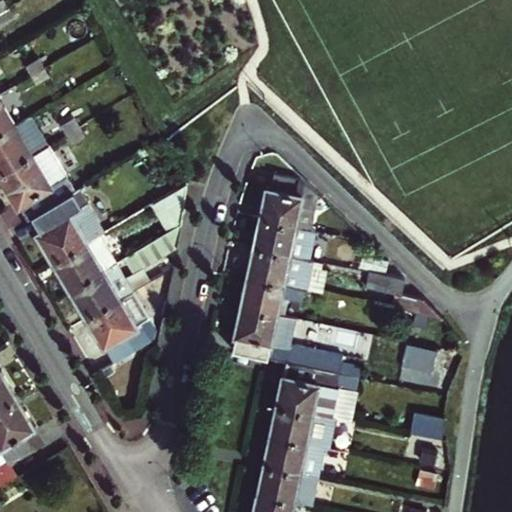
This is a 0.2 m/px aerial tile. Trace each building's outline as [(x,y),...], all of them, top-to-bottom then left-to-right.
[(0,23),(11,17),(6,9),(0,12),(0,23)] [(26,67),(31,76),(43,68),(38,60),(26,67)] [(48,77),(43,68),(31,76),(36,84),(48,77)] [(0,133),(13,126),(0,105),(0,133)] [(77,125),(73,117),(61,124),(66,132),(77,125)] [(0,133),(0,173),(42,147),(25,119),(13,126),(0,133)] [(83,135),(77,125),(66,132),(71,141),(83,135)] [(42,147),(0,173),(0,176),(25,217),(29,214),(68,190),(42,147)] [(276,176),(267,218),(315,227),(321,198),(303,182),(276,176)] [(173,220),(180,180),(148,200),(165,229),(171,225),(173,220)] [(68,190),(29,214),(37,227),(33,230),(51,260),(93,234),(105,226),(78,183),(68,190)] [(267,218),(260,248),(305,257),(314,259),(320,228),(315,227),(267,218)] [(165,229),(131,249),(128,251),(133,258),(136,263),(168,243),(171,225),(165,229)] [(51,260),(68,288),(110,262),(93,234),(51,260)] [(115,259),(119,257),(128,251),(131,249),(125,239),(108,249),(115,259)] [(305,257),(260,248),(254,279),(307,289),(312,290),(318,260),(305,257)] [(123,264),(133,258),(128,251),(119,257),(123,264)] [(361,255),(358,267),(368,270),(382,272),(384,259),(361,255)] [(318,260),(312,290),(337,296),(344,265),(318,260)] [(68,288),(84,316),(127,289),(110,262),(68,288)] [(401,276),(368,270),(364,286),(398,293),(398,291),(401,276)] [(307,289),(254,279),(247,309),(282,316),(285,303),(304,307),(307,289)] [(144,317),(127,289),(84,316),(113,362),(143,343),(132,324),(144,317)] [(398,293),(394,308),(445,318),(423,296),(398,291),(398,293)] [(239,347),(287,358),(337,368),(340,354),(292,344),(277,341),(282,316),(247,309),(239,347)] [(277,341),(292,344),(298,319),(282,316),(277,341)] [(407,343),(401,369),(439,377),(444,351),(407,343)] [(337,368),(287,358),(278,402),(332,414),(339,383),(356,387),(359,373),(342,369),(337,368)] [(0,404),(20,393),(0,361),(0,360),(0,404)] [(356,387),(339,383),(332,414),(335,415),(349,418),(356,387)] [(0,404),(0,428),(11,447),(0,453),(0,473),(16,464),(11,456),(45,435),(20,393),(0,404)] [(332,414),(278,402),(271,431),(308,439),(322,442),(329,444),(335,415),(332,414)] [(401,408),(396,428),(444,439),(449,417),(401,408)] [(0,428),(0,453),(11,447),(0,428)] [(322,442),(308,439),(271,431),(265,460),(317,471),(320,456),(341,461),(344,447),(329,444),(322,442)] [(317,471),(265,460),(259,489),(295,497),(310,500),(317,471)] [(291,511),(295,497),(259,489),(253,511),(291,511)]
